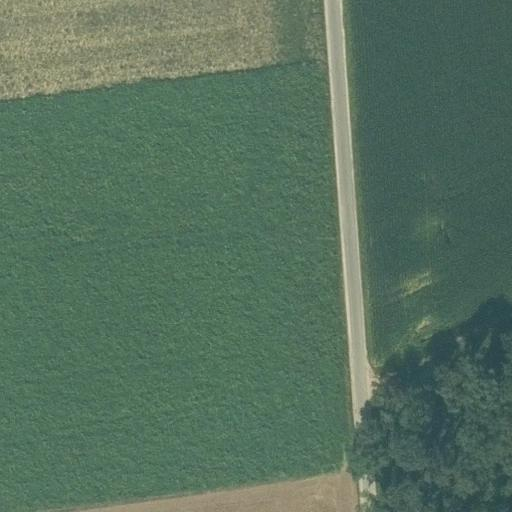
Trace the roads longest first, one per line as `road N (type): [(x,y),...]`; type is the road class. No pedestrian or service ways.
road 1 (unclassified): [(336,0),(367,511)]
road 2 (track): [(360,405),(511,330)]
